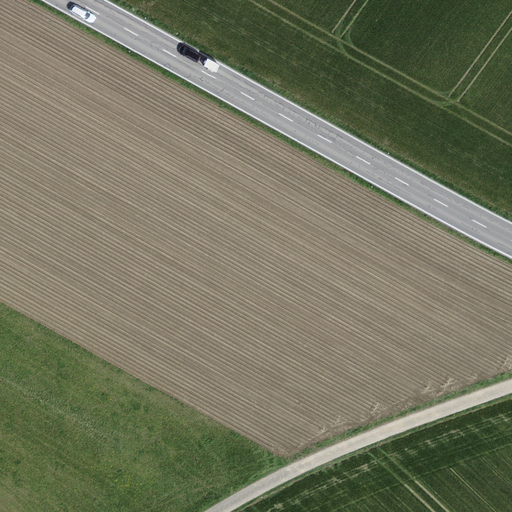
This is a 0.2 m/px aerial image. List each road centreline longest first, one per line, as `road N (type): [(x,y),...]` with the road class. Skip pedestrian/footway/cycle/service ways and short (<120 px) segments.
road 1 (tertiary): [(74,0),(511,240)]
road 2 (track): [(206,511),(336,446),(511,384)]
